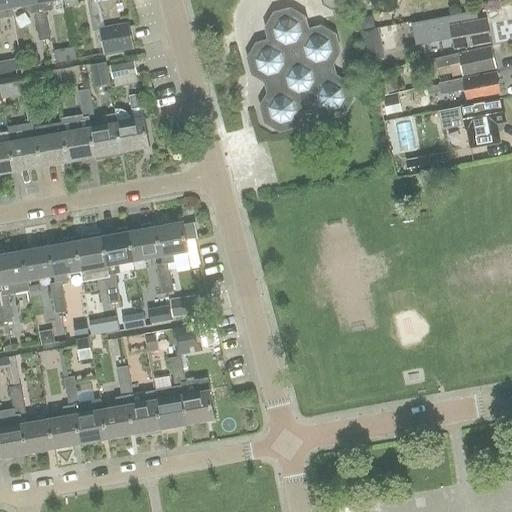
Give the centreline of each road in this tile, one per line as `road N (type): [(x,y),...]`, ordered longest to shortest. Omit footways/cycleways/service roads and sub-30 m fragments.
road 1 (residential): [(286,447),(215,176)]
road 2 (residential): [(13,491),(286,447)]
road 3 (residential): [(286,447),(511,407)]
road 4 (residential): [(0,216),(215,176)]
road 5 (residential): [(215,176),(167,0)]
